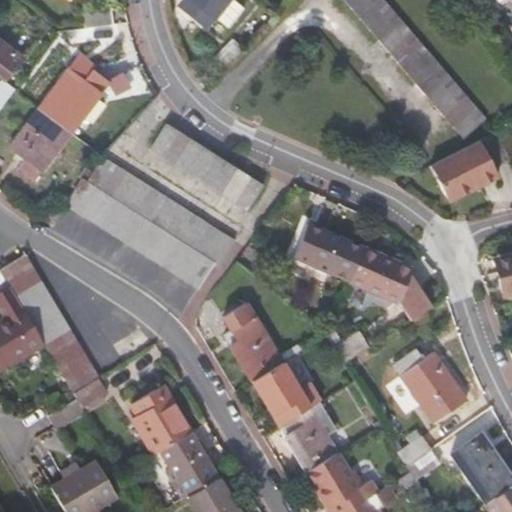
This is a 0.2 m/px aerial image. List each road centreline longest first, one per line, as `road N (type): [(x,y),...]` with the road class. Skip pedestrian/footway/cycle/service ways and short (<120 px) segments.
road 1 (residential): [(511,418),(487,374),(440,240),(395,196),(276,150),(213,112),(160,39),(149,0)]
road 2 (residential): [(16,227),(174,341),(292,511)]
